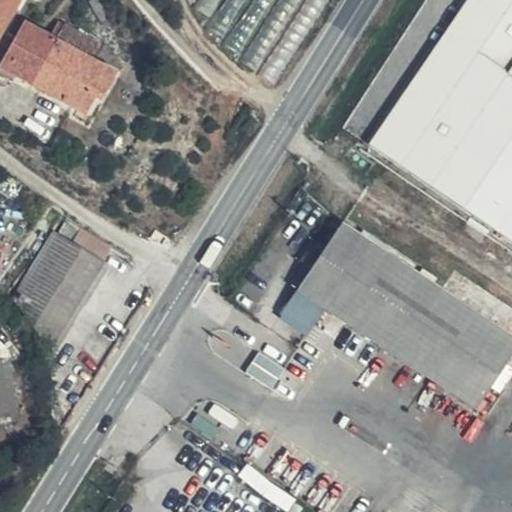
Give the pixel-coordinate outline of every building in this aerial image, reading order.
[(0,0),(0,34),(1,34),(20,0),(0,0)] [(511,0),(465,0),(366,144),(511,244),(511,0)] [(1,34),(15,41),(25,24),(12,16),(1,34)] [(25,80),(87,119),(111,76),(85,59),(93,45),(57,25),(48,37),(25,24),(15,41),(1,66),(25,80)] [(302,288),(478,411),(511,360),(511,336),(344,225),(302,288)] [(112,263),(60,232),(19,299),(58,350),(112,263)] [(0,416),(18,416),(17,359),(0,359),(0,416)]
